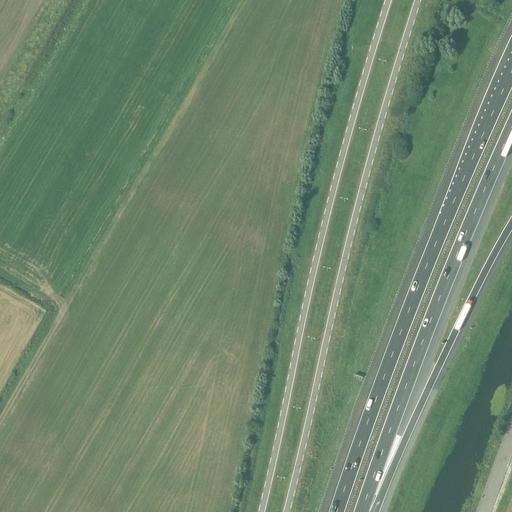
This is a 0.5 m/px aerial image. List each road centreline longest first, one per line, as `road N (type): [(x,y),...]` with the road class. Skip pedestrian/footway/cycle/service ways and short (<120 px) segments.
road 1 (secondary): [(286,511),(417,0)]
road 2 (secondary): [(388,0),(310,279),(261,511)]
road 3 (track): [(0,422),(243,0)]
road 4 (motorway): [(511,75),(401,328),(337,511)]
road 5 (motorway): [(362,509),(511,127)]
road 6 (motorway): [(362,509),(511,223)]
